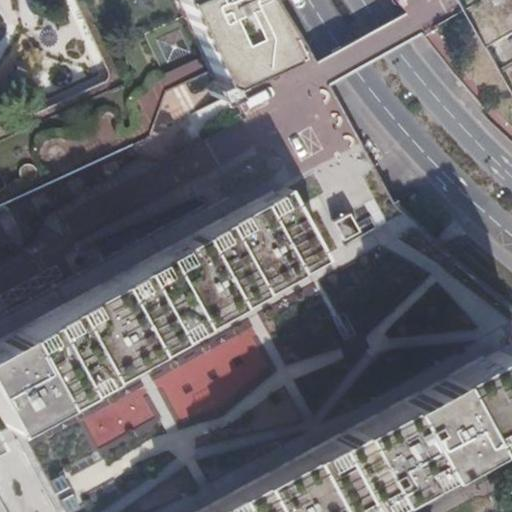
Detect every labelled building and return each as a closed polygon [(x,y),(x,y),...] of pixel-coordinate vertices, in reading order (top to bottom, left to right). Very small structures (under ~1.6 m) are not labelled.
[(81,0),(0,0),(0,134),(118,80),(81,0)] [(170,0),(207,76),(225,78),(277,51),(253,0),(170,0)] [(395,0),(410,22),(438,57),(511,138),(511,71),(471,0),(395,0)] [(511,0),(471,0),(511,71),(511,0)] [(234,214),(0,341),(0,415),(1,418),(7,428),(175,337),(318,259),(280,188),(234,214)] [(234,369),(223,377),(236,394),(273,367),(243,327),(218,347),(234,369)] [(363,511),(511,431),(511,383),(494,351),(451,374),(364,421),(278,469),(223,499),(197,511),(363,511)]
